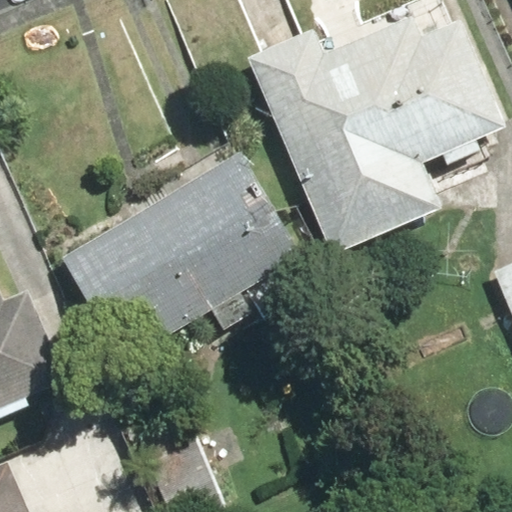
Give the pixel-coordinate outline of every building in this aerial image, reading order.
[(247,58),(248,59),(329,259),(439,214),(418,165),(507,129),(463,22),(428,37),(419,16),(321,56),(311,31),(247,58)] [(284,288),(274,270),(301,255),(241,153),(59,260),(118,361),(216,304),(227,322),(284,288)] [(511,265),(493,274),(511,317),(511,265)] [(0,407),(61,380),(22,293),(2,302),(0,298),(0,407)] [(124,440),(152,511),(205,511),(227,504),(192,413),(124,440)] [(112,511),(81,434),(0,470),(0,511),(112,511)]
